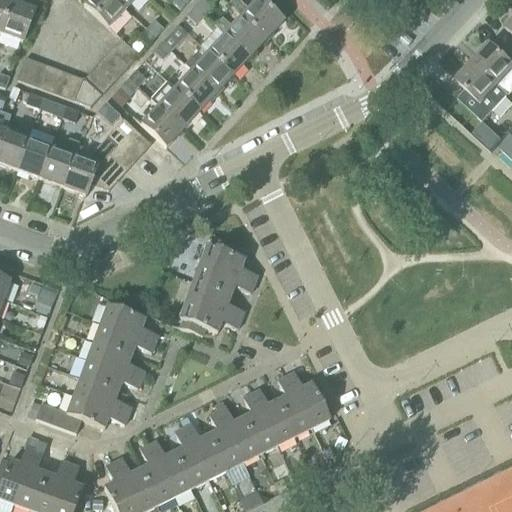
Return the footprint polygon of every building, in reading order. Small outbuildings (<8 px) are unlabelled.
[(0,0),(0,31),(10,4),(0,0)] [(89,0),(83,7),(108,30),(125,12),(112,0),(89,0)] [(112,0),(125,12),(136,0),(112,0)] [(180,12),(188,4),(184,0),(174,0),(171,3),(180,12)] [(241,19),(265,42),(283,23),(258,0),(248,11),(236,0),(233,0),(227,7),(240,19),(241,19)] [(194,9),(203,17),(211,9),(202,1),(194,9)] [(10,4),(0,31),(0,36),(22,45),(34,13),(10,4)] [(195,26),(203,17),(194,9),(186,18),(195,26)] [(249,60),(265,42),(241,19),(240,19),(232,29),(222,20),(214,29),(224,38),(224,37),(249,60)] [(145,31),(155,39),(163,31),(154,22),(145,31)] [(161,45),(169,53),(187,35),(178,28),(170,36),(169,36),(161,45)] [(147,48),(155,39),(145,31),(138,39),(147,48)] [(232,78),(249,60),(224,37),(224,38),(208,55),(232,78)] [(490,46),(473,65),(498,89),(511,73),(511,52),(507,48),(508,47),(500,40),(492,48),(490,46)] [(112,51),(130,68),(139,58),(121,42),(112,51)] [(162,61),(169,53),(161,45),(153,53),(162,61)] [(121,78),(130,68),(112,51),(103,61),(121,78)] [(191,73),(215,96),(232,78),(208,55),(196,67),(190,61),(183,68),(190,73),(191,73)] [(28,87),(36,64),(25,60),(17,83),(28,87)] [(112,87),(121,78),(103,61),(94,69),(112,87)] [(39,91),(48,68),(36,64),(28,87),(39,91)] [(458,101),(478,120),(483,124),(508,98),(498,89),(473,65),(457,82),(467,92),(458,101)] [(51,95),(59,73),(48,68),(39,91),(51,95)] [(101,98),(112,87),(94,69),(83,81),(101,98)] [(127,81),(136,89),(144,80),(136,72),(127,81)] [(62,100),(70,77),(59,73),(51,95),(62,100)] [(199,114),(215,96),(191,73),(190,73),(174,91),(199,114)] [(0,89),(4,91),(9,79),(0,75),(0,89)] [(74,104),(81,81),(70,77),(62,100),(74,104)] [(101,98),(83,81),(81,81),(74,104),(90,110),(101,98)] [(129,98),(136,89),(127,81),(120,89),(129,98)] [(149,102),(157,109),(182,132),(199,114),(174,91),(173,91),(165,84),(149,102)] [(25,106),(38,111),(42,100),(29,95),(25,106)] [(42,100),(38,111),(51,116),(51,117),(60,120),(61,120),(65,109),(55,105),(42,100)] [(65,109),(61,120),(74,125),(78,114),(65,109)] [(166,149),(182,132),(157,109),(141,126),(166,149)] [(124,140),(141,157),(151,147),(123,121),(114,131),(124,140)] [(37,181),(49,150),(53,138),(30,130),(27,141),(15,173),(37,181)] [(98,168),(106,159),(115,149),(124,140),(114,131),(106,140),(85,163),(74,159),(72,158),(60,189),(85,199),(90,187),(107,193),(116,184),(98,168)] [(0,167),(15,173),(27,141),(3,133),(0,141),(0,167)] [(491,133),(482,143),(490,151),(500,141),(491,133)] [(133,166),(141,157),(124,140),(115,149),(133,166)] [(49,150),(37,181),(60,189),(72,158),(74,159),(79,145),(68,141),(63,155),(49,150)] [(511,161),(511,141),(502,152),(511,161)] [(124,175),(133,166),(115,149),(106,159),(124,175)] [(116,184),(124,175),(106,159),(98,168),(116,184)] [(192,286),(230,300),(234,290),(251,296),(257,279),(241,273),(245,263),(233,259),(236,251),(213,242),(210,250),(207,248),(192,286)] [(0,301),(3,302),(10,284),(0,279),(0,301)] [(227,309),(230,300),(192,286),(179,322),(183,323),(180,331),(202,340),(205,332),(217,336),(220,327),(237,333),(243,315),(227,309)] [(48,315),(55,295),(31,287),(28,296),(37,299),(34,310),(48,315)] [(99,327),(155,348),(158,339),(141,333),(145,323),(106,308),(99,327)] [(151,356),(155,348),(99,327),(93,345),(131,359),(135,350),(151,356)] [(128,369),(131,359),(93,345),(86,363),(141,384),(144,375),(128,369)] [(31,359),(24,356),(20,365),(28,368),(31,359)] [(138,392),(141,384),(86,363),(79,381),(118,395),(121,386),(138,392)] [(25,378),(14,374),(10,385),(20,389),(25,378)] [(285,380),(311,432),(329,423),(311,387),(302,392),(294,376),(285,380)] [(294,441),(311,432),(285,380),(277,384),(285,400),(276,404),(294,441)] [(115,404),(118,395),(79,381),(73,399),(128,420),(131,411),(115,404)] [(294,441),(276,404),(267,408),(260,393),(251,398),(277,449),(294,441)] [(260,458),(277,449),(251,398),(242,402),(250,417),(242,422),(260,458)] [(125,428),(128,420),(73,399),(66,416),(41,406),(35,422),(76,437),(81,423),(105,431),(108,422),(125,428)] [(260,458),(242,422),(233,426),(225,410),(216,414),(243,466),(260,458)] [(225,475),(243,466),(216,414),(208,418),(216,434),(207,439),(225,475)] [(225,475),(207,439),(198,444),(190,427),(182,432),(208,484),(225,475)] [(190,493),(208,484),(182,432),(174,435),(182,452),(173,457),(190,493)] [(35,454),(38,444),(39,443),(29,440),(25,451),(26,451),(29,452),(34,454),(35,454)] [(44,458),(47,448),(38,444),(35,454),(44,458)] [(190,493),(173,457),(165,461),(156,444),(148,449),(174,501),(190,493)] [(157,510),(174,501),(148,449),(139,453),(147,469),(138,473),(157,510)] [(0,504),(13,509),(34,454),(29,452),(26,451),(19,468),(9,464),(0,488),(0,504)] [(21,511),(32,511),(46,478),(37,475),(44,458),(35,454),(34,454),(13,509),(21,511)] [(151,511),(157,510),(138,473),(130,478),(122,462),(114,466),(136,511),(151,511)] [(53,511),(70,468),(61,464),(55,481),(46,478),(32,511),(53,511)] [(114,511),(136,511),(114,466),(105,470),(113,486),(104,491),(114,511)] [(70,468),(53,511),(75,511),(83,492),(73,488),(79,471),(70,468)] [(279,497),(287,493),(282,482),(274,486),(279,497)] [(248,511),(249,511),(261,507),(255,496),(244,502),(248,511)]
